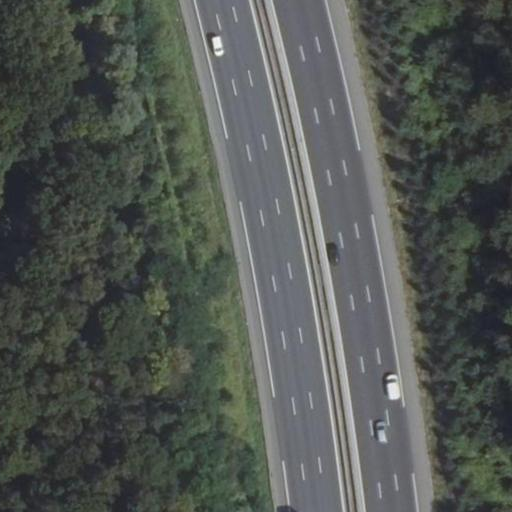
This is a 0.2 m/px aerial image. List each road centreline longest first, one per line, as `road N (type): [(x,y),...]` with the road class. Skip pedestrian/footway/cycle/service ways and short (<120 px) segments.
road 1 (trunk): [(226,0),(294,324),(322,511)]
road 2 (trunk): [(382,511),(355,315),(289,0)]
